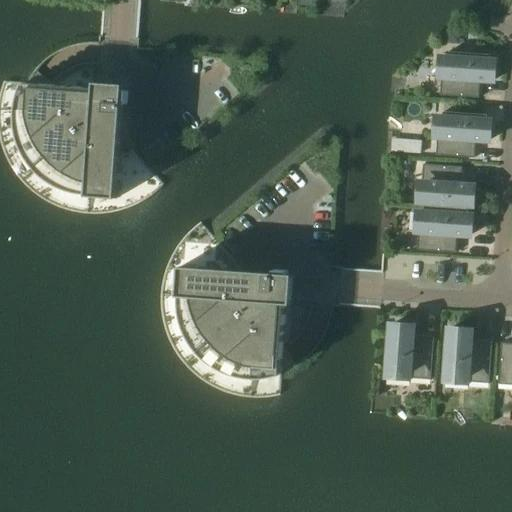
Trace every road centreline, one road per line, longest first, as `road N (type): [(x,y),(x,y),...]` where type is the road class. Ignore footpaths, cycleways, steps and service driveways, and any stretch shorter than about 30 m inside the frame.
road 1 (residential): [(498,300),(300,286)]
road 2 (residential): [(498,300),(511,118)]
road 3 (residential): [(166,112),(118,59),(121,0)]
